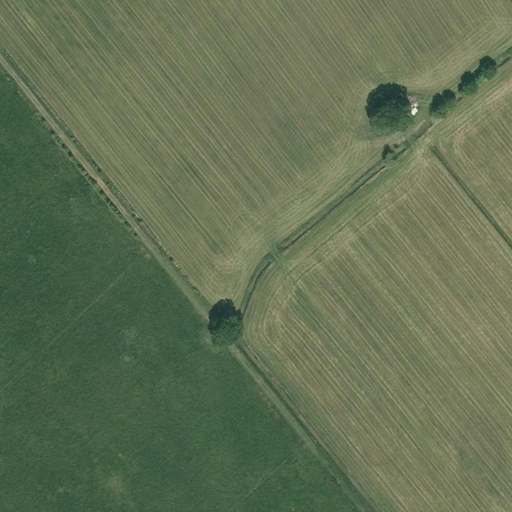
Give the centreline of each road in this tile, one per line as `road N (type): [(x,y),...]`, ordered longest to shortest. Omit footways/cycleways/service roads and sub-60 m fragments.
road 1 (track): [(362,511),(0,58)]
road 2 (track): [(511,42),(400,137)]
